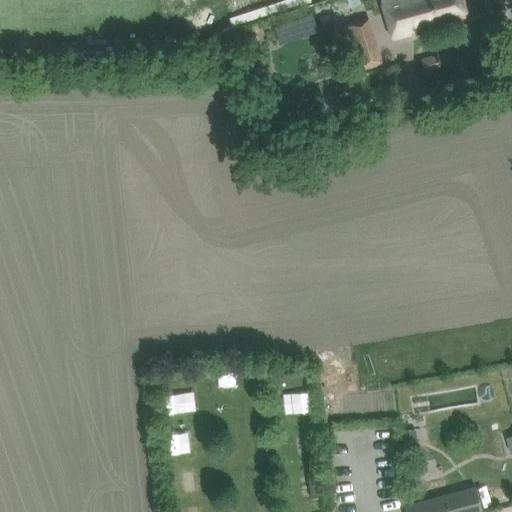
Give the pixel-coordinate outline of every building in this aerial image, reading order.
[(301,8),(298,0),(244,0),(252,24),(301,8)] [(392,37),(446,22),(466,16),(461,0),(389,0),(382,2),(392,37)] [(368,18),(342,28),(354,70),(381,63),(368,18)] [(421,58),(425,71),(441,67),(440,66),(449,63),(446,54),(437,57),(436,53),(421,58)] [(417,453),(416,430),(403,431),(404,454),(417,453)] [(483,511),(476,488),(405,509),(405,511),(483,511)]
